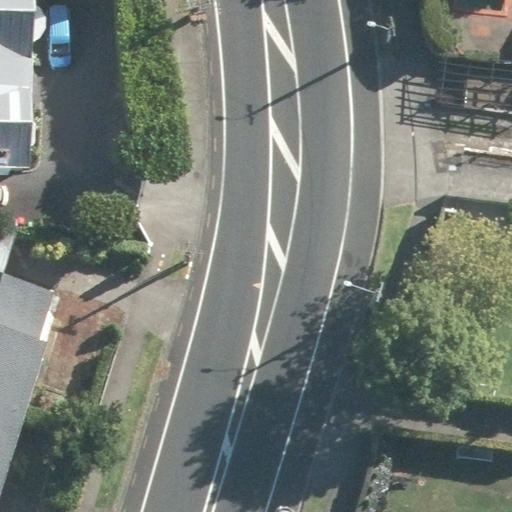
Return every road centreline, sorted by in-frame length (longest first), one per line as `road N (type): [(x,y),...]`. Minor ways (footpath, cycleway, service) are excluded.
road 1 (secondary): [(273,0),(277,261),(218,511)]
road 2 (unknown): [(280,73),(511,130)]
